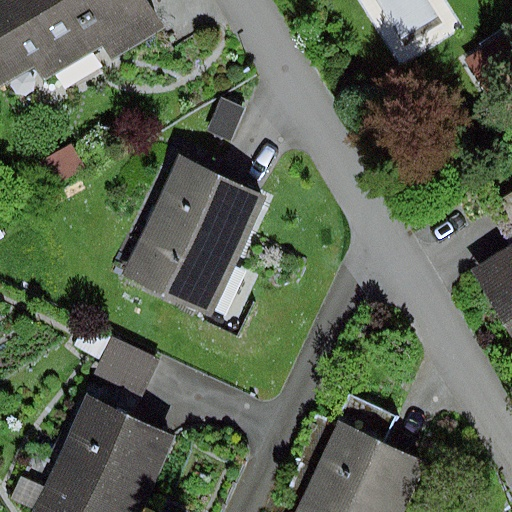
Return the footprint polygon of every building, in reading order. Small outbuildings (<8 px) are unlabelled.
[(162,0),(0,0),(0,81),(5,89),(46,65),(55,81),(113,48),(122,63),(180,29),(162,0)] [(251,109),(226,99),(212,133),(237,143),(251,109)] [(78,146),(32,169),(44,193),(90,170),(78,146)] [(271,195),(185,156),(129,278),(215,317),(271,195)] [(511,193),(493,206),(511,234),(511,193)] [(511,250),(479,272),(511,321),(511,250)] [(88,325),(77,346),(103,359),(114,338),(88,325)] [(154,511),(186,443),(89,399),(37,511),(154,511)] [(415,511),(434,466),(346,431),(313,511),(415,511)]
